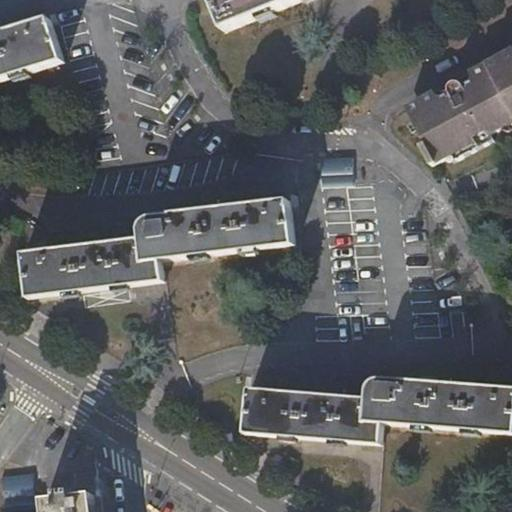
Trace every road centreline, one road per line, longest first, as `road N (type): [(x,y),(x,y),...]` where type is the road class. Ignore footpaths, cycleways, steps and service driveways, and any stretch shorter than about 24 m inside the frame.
road 1 (residential): [(511,352),(455,227),(423,183),(372,146),(297,144),(244,130),(214,105),(177,47),(168,0)]
road 2 (secondary): [(0,350),(260,511)]
